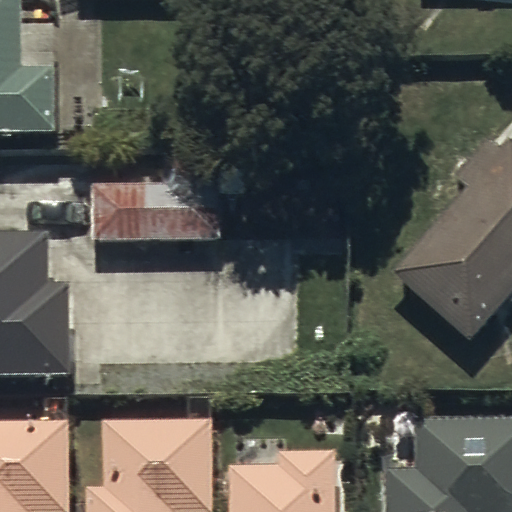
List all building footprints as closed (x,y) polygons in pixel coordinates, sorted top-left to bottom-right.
[(0,151),(57,152),(58,86),(22,85),(23,4),(0,3),(0,151)] [(471,198),(392,287),(471,358),(511,311),(511,154),(510,153),(502,161),(489,149),(457,186),(471,198)] [(166,193),(94,194),(95,251),(223,249),(222,168),(166,169),(166,193)] [(0,391),(77,391),(76,297),(53,298),(53,249),(0,249),(0,391)] [(418,480),(388,480),(389,511),(511,511),(511,433),(418,434),(418,480)] [(72,511),(70,434),(0,435),(0,511),(72,511)] [(215,511),(215,435),(105,435),(105,501),(91,501),(90,511),(215,511)] [(280,475),(230,476),(230,511),(338,511),(338,464),(280,465),(280,475)]
